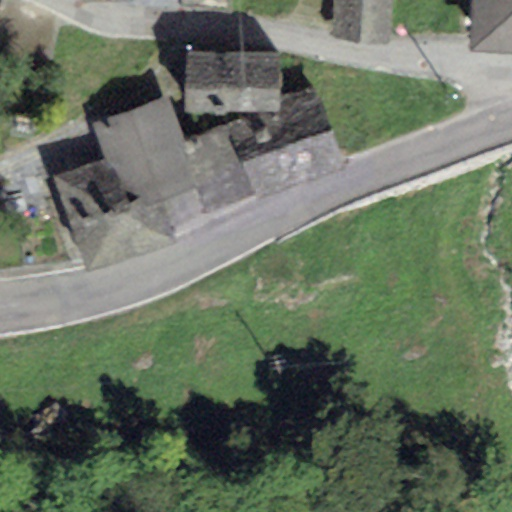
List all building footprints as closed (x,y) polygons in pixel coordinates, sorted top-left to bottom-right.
[(389,0),(332,0),(331,31),(388,33),(389,0)] [(511,0),(470,0),(470,40),(511,40),(511,0)] [(277,49),(184,48),(184,99),(277,101),(277,49)] [(277,101),(182,136),(197,178),(209,209),(345,157),(317,85),(277,101)] [(166,92),(91,119),(104,155),(54,173),(86,261),(174,229),(160,191),(197,178),(182,136),(166,92)]
